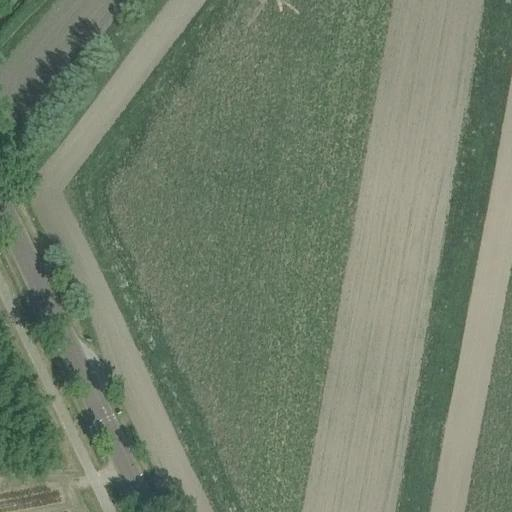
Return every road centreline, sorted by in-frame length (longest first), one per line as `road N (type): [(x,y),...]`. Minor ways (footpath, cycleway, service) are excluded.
road 1 (tertiary): [(148,511),(0,203)]
road 2 (track): [(0,483),(94,481),(126,468)]
